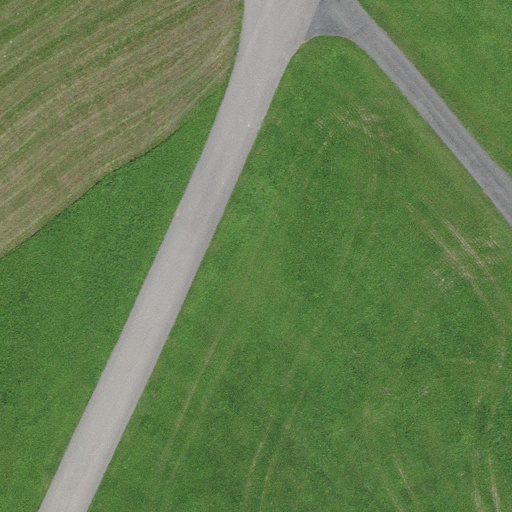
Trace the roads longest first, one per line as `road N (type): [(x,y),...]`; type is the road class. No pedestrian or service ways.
road 1 (unclassified): [(288,0),(68,511)]
road 2 (track): [(511,199),(341,0)]
